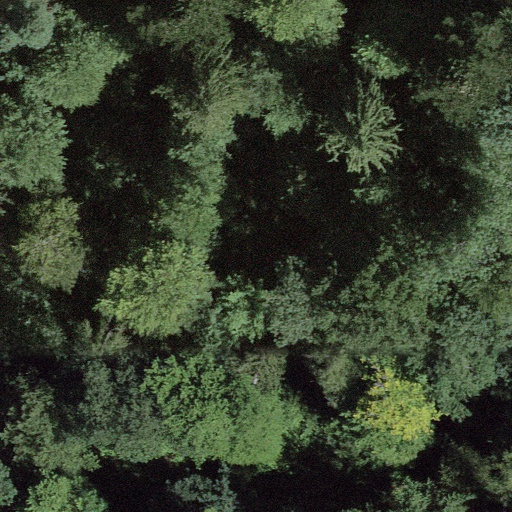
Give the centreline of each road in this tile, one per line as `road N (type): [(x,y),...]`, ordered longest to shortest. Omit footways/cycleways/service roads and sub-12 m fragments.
road 1 (track): [(0,460),(438,511)]
road 2 (track): [(0,130),(124,0)]
